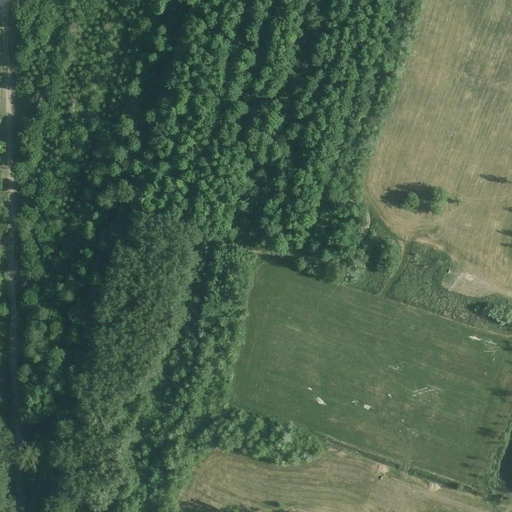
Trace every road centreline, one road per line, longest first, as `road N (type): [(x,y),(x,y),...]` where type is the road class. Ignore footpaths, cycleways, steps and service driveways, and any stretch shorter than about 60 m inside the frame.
road 1 (track): [(17,511),(11,175)]
road 2 (track): [(11,175),(6,0)]
